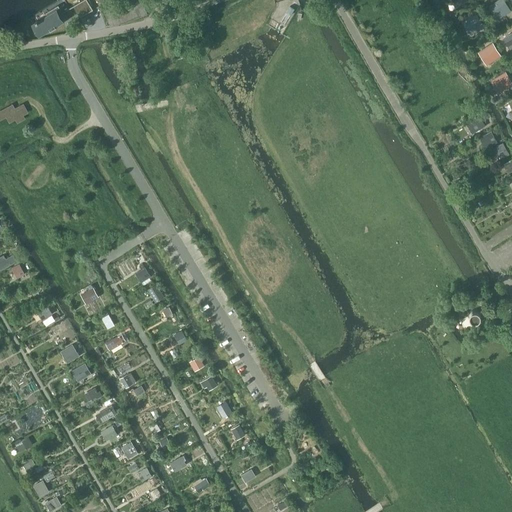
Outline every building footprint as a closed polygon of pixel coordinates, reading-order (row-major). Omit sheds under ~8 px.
[(81,17),(93,10),(87,0),(83,0),(74,5),(81,17)] [(99,0),(106,17),(110,27),(147,12),(142,0),(135,0),(122,5),(119,0),(99,0)] [(511,11),(504,0),(498,0),(489,6),(496,16),(503,12),(504,15),(511,11)] [(63,23),(62,21),(59,15),(63,13),(60,9),(61,8),(59,5),(46,12),(48,16),(44,18),(43,16),(36,21),(34,22),(37,28),(36,28),(41,36),(63,23)] [(290,6),(286,13),(291,15),(295,9),(290,6)] [(484,27),(476,14),(463,22),(469,32),(476,28),(478,31),(484,27)] [(492,43),(480,51),(488,64),(493,60),(492,57),(499,53),(492,43)] [(125,70),(123,65),(117,68),(120,73),(125,70)] [(505,72),(493,80),(500,92),(506,89),(505,86),(511,82),(505,72)] [(12,105),(5,109),(8,114),(15,111),(14,109),(13,110),(12,107),(13,107),(12,105)] [(23,105),(16,108),(20,115),(26,112),(26,111),(25,111),(23,107),(23,106),(23,105)] [(480,116),(470,122),(477,131),(486,126),(480,116)] [(491,131),(479,138),(485,149),(497,142),(491,131)] [(503,142),(492,148),(499,160),(510,154),(503,142)] [(505,165),(503,165),(508,173),(511,170),(511,158),(504,164),(505,165)] [(5,259),(0,261),(0,269),(16,261),(12,255),(5,259)] [(17,268),(13,270),(17,278),(25,274),(20,264),(16,266),(17,268)] [(141,270),(137,272),(143,281),(151,276),(145,267),(144,267),(142,264),(141,265),(139,266),(141,270)] [(88,290),(84,292),(89,301),(98,297),(92,285),(87,287),(88,290)] [(156,285),(148,290),(156,302),(163,297),(163,296),(156,285)] [(40,286),(30,293),(34,299),(44,293),(40,286)] [(47,305),(36,311),(42,320),(52,314),(47,305)] [(161,310),(165,317),(172,314),(168,306),(161,310)] [(484,317),(484,316),(484,315),(483,313),(482,312),(482,311),(481,311),(480,310),(479,309),(478,309),(477,309),(476,309),(474,309),(473,309),(472,310),(471,311),(470,311),(469,312),(469,314),(468,315),(468,316),(468,318),(469,319),(469,320),(469,321),(470,321),(470,322),(471,323),(472,323),(473,324),(474,324),(475,324),(476,324),(478,324),(479,324),(480,323),(481,323),(482,322),(483,321),(483,320),(483,319),(484,318),(484,317)] [(115,325),(109,314),(102,318),(108,328),(115,325)] [(44,326),(54,320),(51,315),(42,321),(44,326)] [(64,322),(51,330),(54,336),(67,328),(64,322)] [(182,330),(174,335),(178,341),(186,337),(182,330)] [(117,336),(106,343),(110,350),(122,343),(126,340),(122,334),(118,337),(117,336)] [(72,345),(64,350),(70,360),(79,355),(72,345)] [(200,356),(192,360),(194,365),(193,366),(196,371),(205,366),(200,356)] [(85,363),(76,368),(83,379),(91,373),(85,363)] [(128,374),(120,378),(126,388),(133,383),(128,374)] [(212,376),(201,383),(204,388),(207,386),(215,381),(212,376)] [(143,385),(135,390),(139,396),(146,391),(143,385)] [(94,387),(86,391),(92,401),(100,397),(97,392),(94,387)] [(226,401),(217,407),(223,417),(232,412),(226,401)] [(109,406),(99,412),(104,421),(114,415),(114,414),(116,413),(112,405),(110,407),(109,406)] [(159,430),(155,423),(150,426),(154,433),(159,430)] [(112,425),(101,431),(106,440),(117,434),(114,427),(115,426),(114,424),(113,425),(113,424),(112,425)] [(239,425),(232,429),(235,434),(237,433),(239,438),(245,435),(239,425)] [(28,437),(15,444),(19,452),(32,445),(28,437)] [(165,438),(160,441),(164,449),(170,445),(165,438)] [(132,441),(122,447),(128,459),(138,453),(132,441)] [(180,457),(170,462),(175,471),(183,467),(181,462),(183,461),(180,457)] [(30,461),(23,465),(27,474),(33,471),(31,467),(35,466),(31,459),(30,459),(30,461)] [(138,469),(134,463),(127,467),(131,473),(138,469)] [(147,467),(138,473),(142,481),(152,475),(147,467)] [(252,469),(241,475),(244,479),(247,477),(248,478),(255,474),(252,469)] [(55,476),(51,470),(42,475),(46,481),(55,476)] [(195,485),(194,486),(199,493),(211,485),(206,478),(202,480),(195,485)] [(43,480),(34,485),(40,497),(50,491),(43,480)] [(149,482),(135,490),(138,496),(152,488),(149,482)] [(160,495),(156,488),(148,492),(152,499),(160,495)] [(50,500),(46,502),(50,511),(62,505),(58,497),(57,496),(50,500)] [(284,502),(278,505),(281,510),(287,506),(284,502)]
